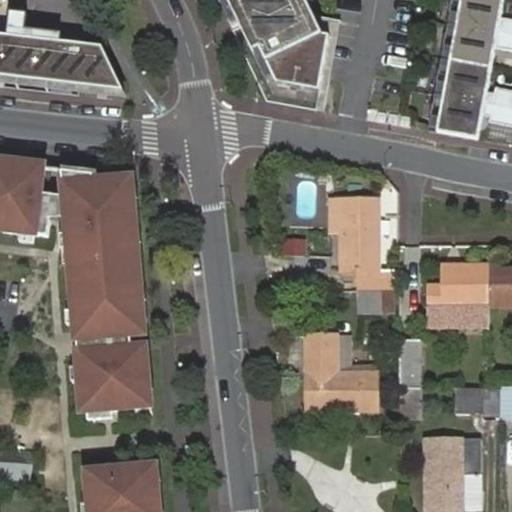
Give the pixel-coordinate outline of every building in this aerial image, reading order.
[(321,92),(334,19),(314,16),(306,0),(228,0),(255,53),(262,50),(278,84),(320,91),(321,92)] [(461,0),(437,134),(478,142),(483,117),(490,118),(490,121),(511,125),(511,89),(496,86),(495,92),(488,91),(496,47),(511,49),(511,18),(501,17),(504,0),(461,0)] [(0,86),(126,100),(103,51),(21,43),(23,19),(11,18),(9,38),(0,37),(0,86)] [(325,111),(341,21),(334,19),(321,92),(320,91),(316,110),(325,111)] [(151,389),(136,202),(126,203),(124,180),(97,183),(96,176),(63,172),(65,199),(42,197),(45,168),(0,162),(0,214),(5,215),(3,230),(3,233),(21,235),(35,237),(50,239),(52,222),(67,221),(70,249),(71,263),(74,299),(75,313),(78,342),(79,355),(80,369),(81,383),(82,401),(87,401),(89,421),(114,419),(113,413),(136,410),(136,412),(143,411),(141,390),(151,389)] [(136,202),(134,180),(124,180),(126,203),(136,202)] [(343,235),(344,202),(336,202),(335,235),(343,235)] [(359,273),(359,292),(398,292),(398,273),(382,273),(383,203),(344,202),(343,235),(343,273),(359,273)] [(35,237),(21,235),(20,243),(34,245),(35,237)] [(303,255),(304,241),(283,240),(282,253),(303,255)] [(71,263),(70,249),(62,250),(63,264),(71,263)] [(491,272),(491,270),(467,269),(466,272),(446,273),(446,290),(432,290),(432,310),(492,309),(491,272)] [(511,272),(491,272),(492,309),(511,308),(511,272)] [(398,292),(359,292),(358,316),(398,316),(398,292)] [(75,313),(74,299),(66,299),(67,313),(75,313)] [(492,327),(492,309),(432,310),(433,328),(492,327)] [(308,338),(309,410),(379,409),(379,374),(339,374),(338,338),(308,338)] [(423,342),(402,342),(402,390),(422,390),(423,342)] [(81,383),(80,369),(72,370),(73,384),(81,383)] [(511,388),(503,389),(503,420),(511,420),(511,388)] [(154,410),(151,389),(141,390),(143,411),(154,410)] [(503,389),(493,389),(457,389),(456,415),(486,415),(486,420),(503,420),(503,389)] [(399,419),(419,420),(420,397),(400,396),(399,419)] [(483,475),(483,443),(428,442),(429,511),(466,511),(483,511),(483,475)] [(32,464),(0,463),(0,480),(32,481),(32,464)] [(162,511),(160,479),(151,480),(150,465),(118,468),(118,464),(91,466),(93,483),(90,483),(92,511),(162,511)] [(160,479),(159,464),(150,465),(151,480),(160,479)]
